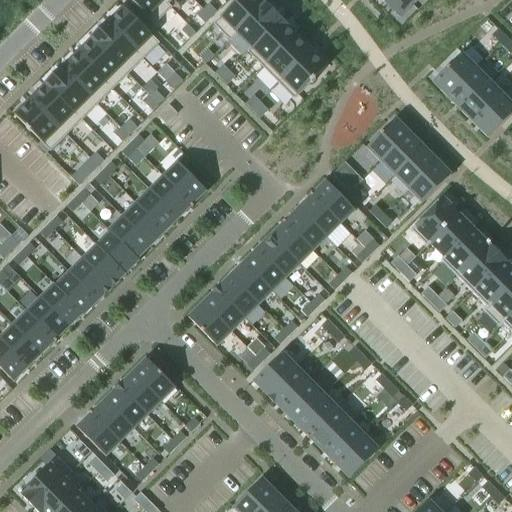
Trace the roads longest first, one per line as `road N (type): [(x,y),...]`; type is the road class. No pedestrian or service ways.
road 1 (residential): [(143,315),(340,511)]
road 2 (residential): [(143,315),(255,204),(262,191),(243,165)]
road 3 (residential): [(0,458),(143,315)]
